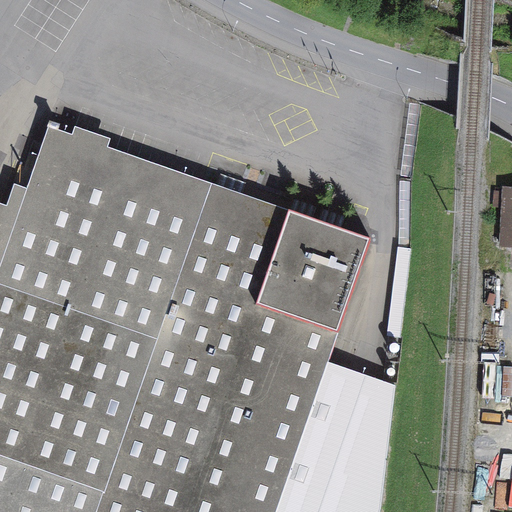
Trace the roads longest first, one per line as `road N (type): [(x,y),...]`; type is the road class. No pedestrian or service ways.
road 1 (unknown): [(29,78),(70,84),(396,216)]
road 2 (unknown): [(95,5),(245,81),(398,143)]
road 3 (unclassified): [(236,0),(318,38),(511,106)]
road 4 (unknown): [(396,216),(379,361)]
